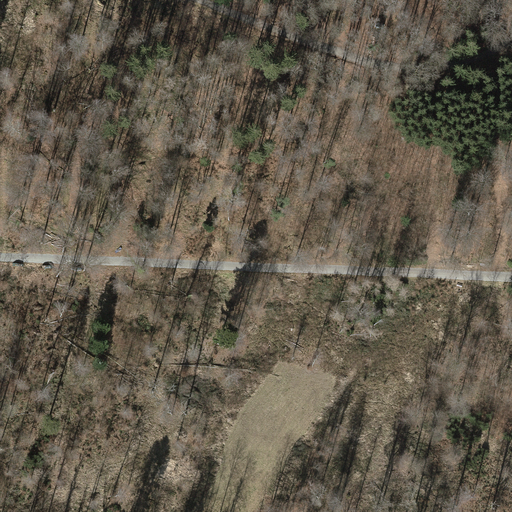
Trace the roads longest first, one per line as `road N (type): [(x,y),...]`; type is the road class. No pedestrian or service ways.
road 1 (track): [(0,255),(511,277)]
road 2 (track): [(208,0),(380,68),(414,69),(511,39)]
